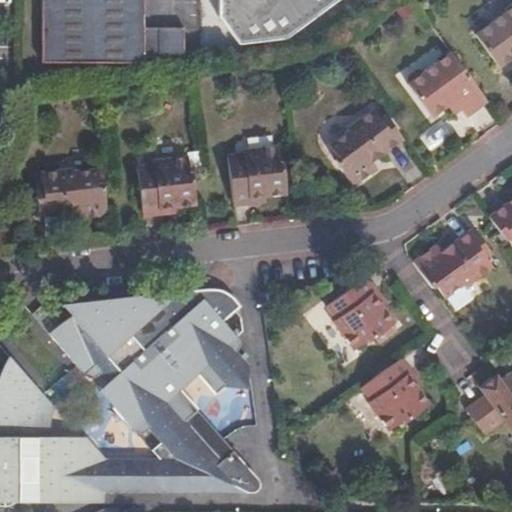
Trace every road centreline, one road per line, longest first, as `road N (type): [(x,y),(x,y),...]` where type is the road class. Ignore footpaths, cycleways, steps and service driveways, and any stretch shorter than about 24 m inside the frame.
road 1 (residential): [(371,233),(0,279)]
road 2 (residential): [(511,140),(407,218),(371,233)]
road 3 (residential): [(464,366),(371,233)]
